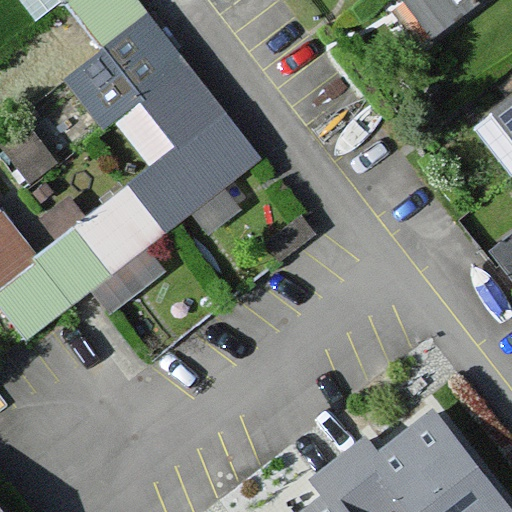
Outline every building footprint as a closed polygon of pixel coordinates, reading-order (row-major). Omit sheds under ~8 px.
[(124,0),(14,0),(36,29),(63,9),(140,110),(115,126),(152,173),(87,224),(56,248),(35,264),(0,218),(0,312),(22,341),(25,339),(44,323),(64,307),(71,302),(251,163),(124,0)] [(398,0),(432,45),(489,0),(398,0)] [(511,88),(490,105),(511,134),(511,88)] [(24,124),(0,142),(0,151),(29,190),(57,169),(24,124)] [(46,188),(32,198),(40,208),(54,198),(46,188)] [(69,202),(39,225),(56,248),(87,224),(69,202)] [(302,220),(265,247),(278,264),(301,247),(315,237),(302,220)] [(511,228),(489,247),(511,274),(511,228)] [(369,428),(344,447),(391,511),(511,511),(511,507),(436,403),(380,443),(369,428)] [(391,511),(344,447),(313,469),(324,483),(284,511),(391,511)] [(0,511),(10,511),(0,499),(0,511)]
